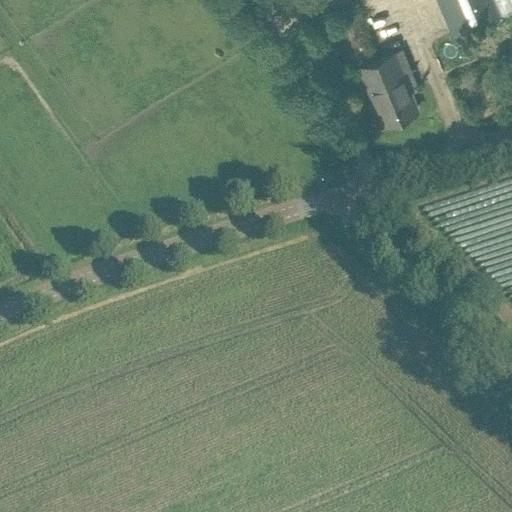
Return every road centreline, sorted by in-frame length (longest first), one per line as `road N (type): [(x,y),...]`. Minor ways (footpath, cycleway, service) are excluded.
road 1 (tertiary): [(0,315),(101,272),(348,195)]
road 2 (unclassified): [(511,370),(363,227),(348,195)]
road 3 (track): [(371,187),(353,142),(258,0)]
road 4 (tertiary): [(348,195),(511,140)]
